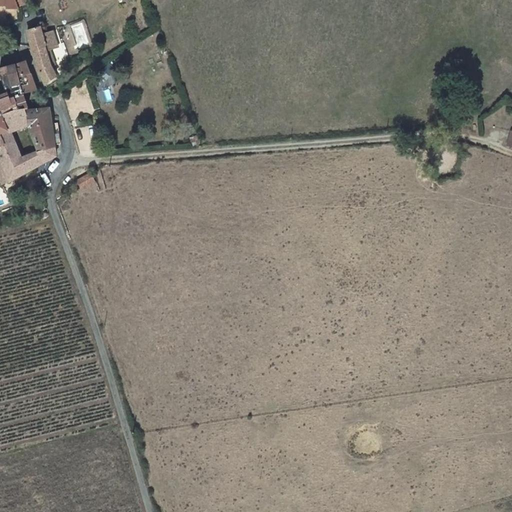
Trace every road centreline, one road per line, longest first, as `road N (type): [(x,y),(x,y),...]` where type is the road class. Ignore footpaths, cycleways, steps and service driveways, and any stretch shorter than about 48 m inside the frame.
road 1 (unclassified): [(0,68),(25,58),(63,116),(67,156),(52,193),(54,212),(149,511)]
road 2 (track): [(66,162),(408,134),(453,134),(511,152)]
